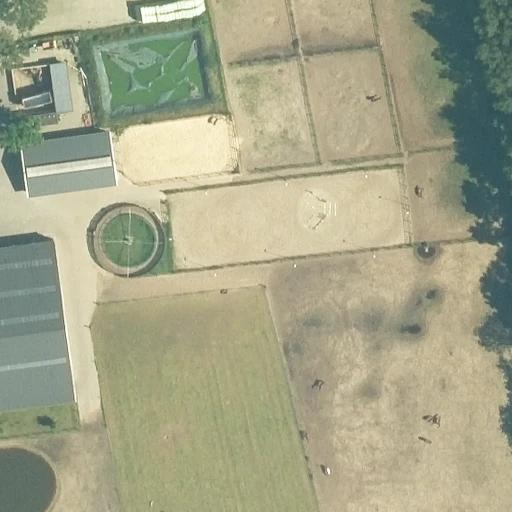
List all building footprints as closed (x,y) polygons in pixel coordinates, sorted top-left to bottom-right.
[(133,96),(199,90),(196,66),(189,66),(186,41),(103,49),(105,67),(117,66),(118,84),(112,84),(113,95),(132,93),(133,96)] [(58,67),(68,67),(68,52),(57,52),(58,67)] [(10,73),(11,102),(30,101),(30,94),(40,93),(39,71),(10,73)] [(55,112),(25,116),(26,127),(56,123),(55,112)] [(21,146),(28,194),(115,182),(108,134),(21,146)] [(0,247),(0,387),(71,378),(53,240),(0,247)]
